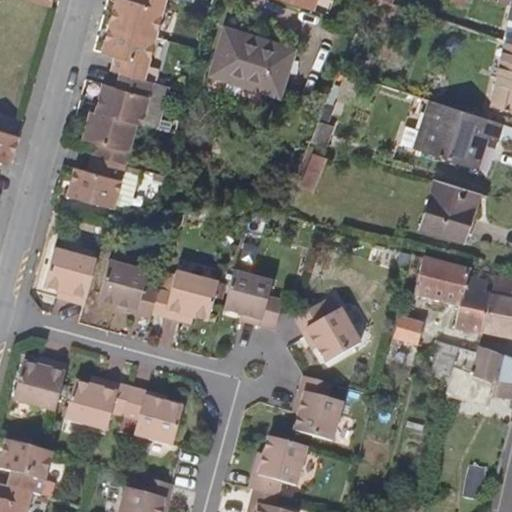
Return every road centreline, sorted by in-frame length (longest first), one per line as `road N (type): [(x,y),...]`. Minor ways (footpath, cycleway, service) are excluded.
road 1 (residential): [(0,310),(87,0)]
road 2 (residential): [(0,312),(202,368)]
road 3 (residential): [(202,368),(231,362),(250,343),(269,342),(283,354),(285,375),(248,384),(228,415)]
